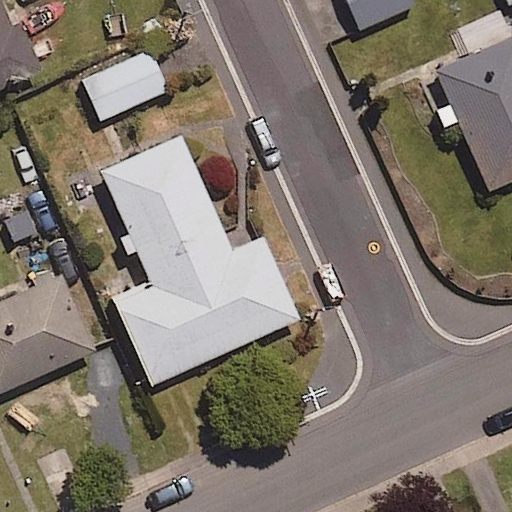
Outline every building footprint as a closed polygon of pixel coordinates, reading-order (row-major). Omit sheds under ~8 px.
[(413,4),(411,0),(346,0),(360,29),(413,4)] [(9,27),(0,4),(0,87),(38,71),(17,23),(9,27)] [(511,179),(511,36),(437,70),(490,189),(511,179)] [(168,90),(150,50),(83,79),(100,119),(168,90)] [(232,251),(181,137),(102,172),(151,282),(114,298),(152,383),(298,318),(262,237),(232,251)] [(47,248),(28,208),(2,220),(21,260),(47,248)] [(0,392),(94,350),(59,272),(0,298),(0,392)]
